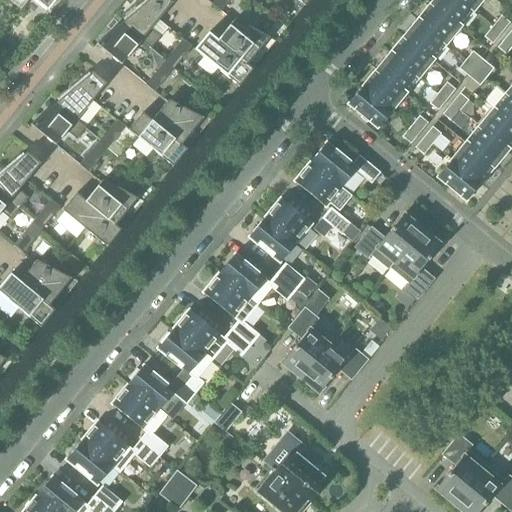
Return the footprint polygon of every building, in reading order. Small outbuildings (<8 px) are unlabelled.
[(56,0),(32,0),(47,11),(56,0)] [(167,0),(149,0),(121,23),(141,40),(141,41),(150,49),(160,37),(150,29),(172,3),(167,0)] [(229,1),(227,0),(215,0),(211,5),(220,12),(229,1)] [(473,11),(460,0),(433,0),(431,4),(460,28),(473,11)] [(460,0),(473,11),(482,0),(460,0)] [(431,4),(417,20),(446,44),(460,28),(431,4)] [(493,27),(501,34),(510,23),(501,16),(493,27)] [(234,20),(217,41),(246,65),(247,65),(269,38),(234,20)] [(417,20),(403,37),(432,61),(446,44),(417,20)] [(141,40),(121,23),(96,44),(121,65),(141,41),(141,40)] [(493,44),(501,34),(493,27),(484,37),(493,44)] [(252,70),(247,65),(246,65),(217,41),(208,33),(194,50),(239,87),(252,70)] [(403,37),(389,54),(419,78),(432,61),(403,37)] [(506,55),(511,47),(511,42),(506,38),(497,48),(506,55)] [(175,49),(184,56),(191,47),(183,39),(175,49)] [(173,69),(184,56),(175,49),(164,62),(173,69)] [(473,52),(466,61),(476,69),(483,60),(481,59),(473,52)] [(389,54),(376,70),(405,94),(419,78),(389,54)] [(483,60),(476,69),(486,78),(493,69),(485,62),(483,60)] [(467,76),(469,78),(476,69),(466,61),(459,69),(467,76)] [(164,62),(154,74),(163,81),(173,69),(164,62)] [(479,86),(486,78),(476,69),(469,78),(471,79),(479,86)] [(376,70),(362,87),(391,111),(405,94),(376,70)] [(75,121),(76,120),(106,84),(92,73),(55,104),(75,121)] [(163,81),(154,74),(145,85),(154,92),(163,81)] [(446,83),(438,93),(446,100),(455,90),(446,83)] [(391,111),(362,87),(348,105),(377,129),(391,111)] [(438,111),(446,100),(438,93),(429,104),(438,111)] [(492,110),(511,126),(511,98),(506,93),(492,110)] [(460,94),(451,104),(459,111),(468,101),(460,94)] [(168,100),(151,121),(180,146),(181,145),(203,118),(168,100)] [(75,121),(55,104),(30,125),(55,145),(66,131),(76,139),(85,128),(76,120),(75,121)] [(451,122),(459,111),(451,104),(442,115),(451,122)] [(478,127),(508,151),(511,145),(511,126),(492,110),(478,127)] [(186,150),(181,145),(180,146),(151,121),(142,113),(128,130),(173,167),(186,150)] [(419,116),(410,127),(419,134),(427,123),(419,116)] [(109,129),(118,137),(125,127),(117,120),(109,129)] [(410,144),(419,134),(410,127),(402,137),(410,144)] [(432,127),(423,138),(432,145),(441,134),(432,127)] [(465,144),(494,168),(508,151),(478,127),(465,144)] [(107,149),(118,137),(109,129),(98,142),(107,149)] [(424,155),(432,145),(423,138),(415,148),(424,155)] [(98,142),(88,154),(97,162),(107,149),(98,142)] [(371,184),(379,173),(360,157),(353,166),(326,143),(310,163),(341,188),(355,171),(371,184)] [(451,160),(480,184),(494,168),(465,144),(451,160)] [(0,174),(0,193),(19,209),(28,198),(18,190),(40,164),(26,153),(0,174)] [(97,162),(88,154),(79,165),(88,173),(97,162)] [(466,202),(480,184),(451,160),(437,178),(466,202)] [(341,188),(310,163),(294,182),(325,207),(341,188)] [(102,180),(85,201),(85,202),(114,226),(115,225),(137,199),(102,180)] [(19,209),(0,193),(0,212),(10,220),(19,209)] [(120,230),(115,225),(114,226),(85,202),(85,201),(76,194),(62,211),(106,247),(120,230)] [(280,199),(264,218),(295,244),(311,224),(280,199)] [(43,210),(52,217),(59,207),(51,200),(43,210)] [(322,219),(332,227),(341,235),(350,224),(330,209),(322,219)] [(41,230),(52,217),(43,210),(32,222),(41,230)] [(370,227),(354,248),(367,259),(370,256),(388,270),(390,269),(421,231),(403,215),(384,239),(370,227)] [(295,244),(264,218),(248,238),(279,263),(295,244)] [(332,227),(322,219),(313,230),(323,238),(332,227)] [(32,222),(22,235),(31,242),(41,230),(32,222)] [(439,246),(421,231),(390,269),(408,284),(404,289),(417,300),(434,280),(420,269),(439,246)] [(31,242),(22,235),(13,246),(22,253),(31,242)] [(234,255),(218,274),(257,305),(271,288),(287,301),(295,290),(276,275),(269,283),(234,255)] [(36,261),(19,281),(19,282),(48,306),(49,306),(71,279),(36,261)] [(285,264),(276,275),(295,290),(304,280),(285,264)] [(55,310),(49,306),(48,306),(19,282),(19,281),(10,274),(0,286),(0,294),(41,327),(55,310)] [(237,322),(230,330),(250,346),(258,336),(243,323),(257,305),(218,274),(203,293),(237,322)] [(501,310),(507,302),(495,293),(489,300),(501,310)] [(282,362),(300,377),(327,345),(327,346),(332,340),(314,324),(318,319),(304,308),(288,328),(301,339),(282,362)] [(189,310),(173,330),(211,361),(225,344),(241,357),(250,346),(230,330),(223,339),(189,310)] [(192,378),(185,386),(194,394),(203,383),(197,378),(211,361),(173,330),(157,349),(192,378)] [(327,346),(327,345),(300,377),(319,392),(338,369),(351,380),(368,360),(378,347),(371,341),(360,354),(354,349),(345,360),(327,346)] [(143,366),(127,385),(158,411),(159,410),(174,391),(143,366)] [(146,433),(139,442),(158,457),(167,447),(151,434),(166,416),(159,410),(158,411),(127,385),(111,404),(146,433)] [(186,405),(194,394),(185,386),(176,396),(186,405)] [(493,391),(483,404),(490,411),(501,397),(493,391)] [(240,413),(229,404),(214,422),(225,431),(240,413)] [(112,466),(112,467),(119,473),(134,455),(150,468),(158,457),(139,442),(132,450),(97,421),(81,441),(112,466)] [(323,476),(299,456),(306,447),(286,431),(262,461),(270,468),(273,471),(310,502),(327,481),(322,478),(323,476)] [(441,455),(455,466),(436,489),(454,504),(485,466),(467,451),(472,445),(458,434),(441,455)] [(112,467),(112,466),(81,441),(65,460),(97,486),(112,467)] [(504,481),(485,466),(454,504),(464,511),(478,511),(492,496),(505,507),(511,497),(511,478),(508,475),(504,481)] [(301,511),(310,502),(273,471),(270,468),(253,489),(281,511),(295,511),(296,511),(301,511)] [(176,472),(168,483),(187,497),(195,486),(176,472)] [(52,477),(36,496),(54,511),(87,511),(88,511),(89,511),(111,511),(93,497),(86,506),(52,477)] [(187,497),(168,483),(159,494),(178,509),(187,497)] [(102,487),(93,497),(111,511),(113,511),(121,502),(102,487)] [(54,511),(36,496),(22,511),(54,511)]
